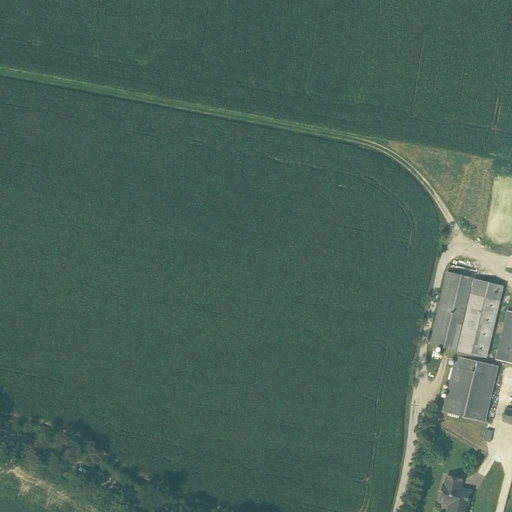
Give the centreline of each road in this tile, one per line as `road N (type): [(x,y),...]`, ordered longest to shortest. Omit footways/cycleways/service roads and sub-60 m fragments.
road 1 (track): [(0,69),(383,148),(421,175),(446,208),(453,228),(447,249)]
road 2 (track): [(447,249),(397,511)]
road 3 (unclassified): [(158,511),(0,436)]
